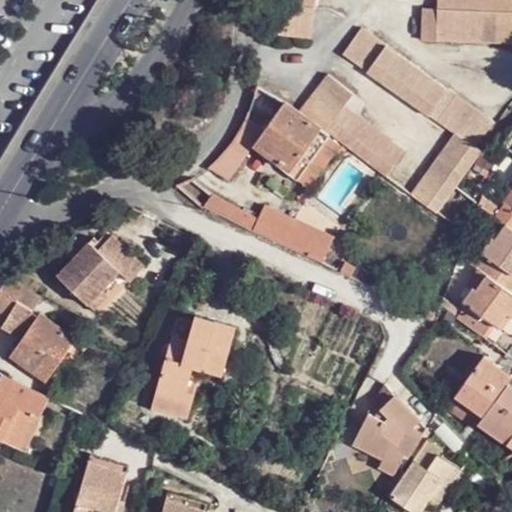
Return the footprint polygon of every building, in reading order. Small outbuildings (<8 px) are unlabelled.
[(314,0),(284,0),(280,30),(309,34),(314,0)] [(511,0),(439,0),(439,4),(423,4),(422,37),(511,39),(511,0)] [(450,85),(366,23),(346,51),(430,112),(450,85)] [(329,72),(300,111),(333,133),(388,173),(409,144),(349,99),(354,91),(329,72)] [(455,132),(413,191),(439,211),(484,147),(478,141),(495,118),(459,91),(440,120),(455,132)] [(269,128),(250,116),(243,131),(238,137),(233,144),(226,151),(220,157),(210,165),(233,181),(260,145),(292,167),(289,171),(313,188),(338,153),(345,158),(350,151),(330,136),(333,133),(300,111),(288,102),(269,128)] [(511,132),(507,141),(511,144),(511,177),(498,198),(500,200),(493,210),(511,222),(511,132)] [(372,173),(357,162),(329,199),(347,211),(372,173)] [(213,194),(205,203),(215,208),(242,220),(247,213),(213,194)] [(264,221),(247,213),(242,220),(311,254),(330,263),(342,238),(273,204),(264,221)] [(88,242),(57,276),(88,304),(101,290),(118,270),(129,280),(143,265),(110,234),(96,249),(88,242)] [(511,243),(500,237),(492,248),(496,252),(486,267),(491,271),(511,285),(511,243)] [(511,285),(491,271),(480,287),(478,285),(469,299),(480,306),(471,320),(492,334),(510,308),(511,309),(511,285)] [(41,299),(6,278),(0,287),(0,309),(8,315),(2,327),(17,336),(41,299)] [(101,290),(88,304),(93,309),(106,294),(101,290)] [(195,313),(193,318),(183,359),(164,354),(154,392),(179,398),(189,362),(203,365),(223,371),(236,324),(195,313)] [(183,359),(193,318),(174,313),(164,354),(183,359)] [(75,337),(41,314),(13,355),(48,379),(75,337)] [(511,363),(493,352),(465,396),(493,415),(511,386),(511,363)] [(188,416),(203,365),(189,362),(179,398),(154,392),(150,406),(188,416)] [(49,399),(3,376),(0,381),(0,440),(18,449),(33,414),(40,417),(49,399)] [(382,411),(394,395),(384,383),(373,402),(382,411)] [(511,386),(493,415),(491,420),(511,434),(511,386)] [(408,457),(425,428),(394,395),(382,411),(373,402),(353,438),(382,456),(377,465),(390,473),(403,454),(408,457)] [(493,415),(465,396),(458,408),(486,427),(491,420),(493,415)] [(18,449),(24,452),(40,417),(33,414),(18,449)] [(428,441),(407,476),(393,500),(412,511),(421,511),(428,502),(441,481),(449,487),(460,469),(438,455),(442,449),(428,441)] [(90,457),(89,462),(127,474),(128,469),(90,457)] [(115,511),(127,474),(89,462),(72,511),(115,511)] [(407,476),(399,472),(384,495),(393,500),(407,476)] [(437,508),(449,487),(441,481),(428,502),(437,508)] [(167,492),(166,497),(203,508),(205,503),(167,492)] [(202,511),(203,508),(166,497),(160,511),(202,511)]
